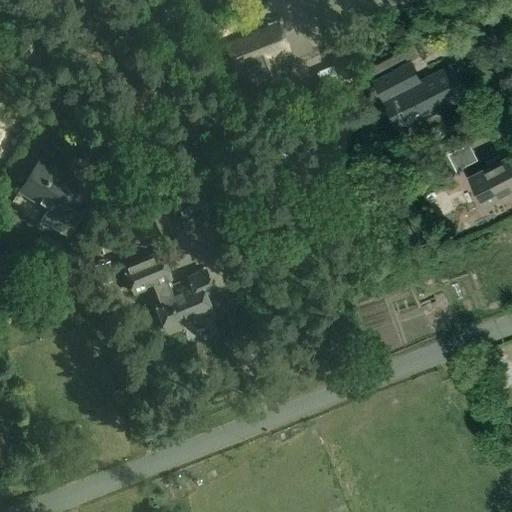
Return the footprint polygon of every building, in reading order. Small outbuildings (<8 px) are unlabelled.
[(273,56),(277,54),(266,27),(225,44),(236,70),(245,66),(252,82),(280,71),(273,56)] [(379,71),(413,55),(410,48),(376,65),(379,71)] [(389,101),(401,95),(415,122),(462,98),(447,68),(416,84),(406,64),(378,79),(389,101)] [(316,72),(323,90),(325,90),(328,99),(336,96),(334,92),(342,89),(340,83),(342,82),(336,65),(316,72)] [(0,146),(8,131),(0,126),(0,146)] [(447,156),(456,172),(478,160),(469,144),(447,156)] [(511,155),(469,177),(484,208),(511,193),(511,155)] [(67,205),(77,188),(54,173),(57,169),(40,158),(19,191),(47,209),(40,220),(68,238),(83,215),(67,205)] [(453,176),(451,172),(446,171),(443,173),(441,177),(443,181),(447,182),(451,180),(453,176)] [(187,234),(216,224),(205,194),(176,204),(187,234)] [(154,300),(167,331),(212,313),(202,287),(211,283),(206,270),(188,277),(191,284),(173,292),(168,279),(171,278),(160,252),(123,267),(133,293),(151,286),(156,299),(154,300)] [(15,296),(25,324),(52,313),(42,285),(15,296)] [(0,314),(3,320),(15,314),(10,303),(0,307),(0,314)]
